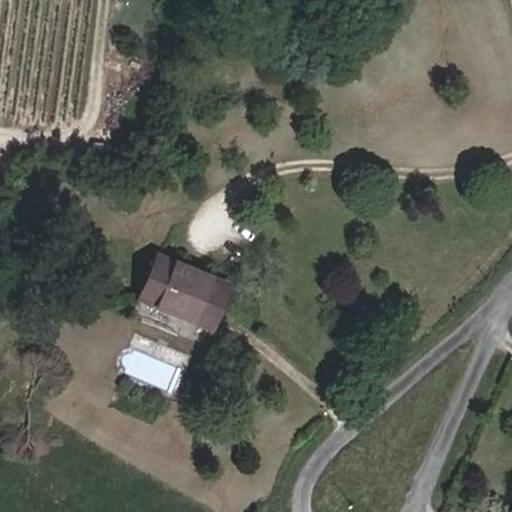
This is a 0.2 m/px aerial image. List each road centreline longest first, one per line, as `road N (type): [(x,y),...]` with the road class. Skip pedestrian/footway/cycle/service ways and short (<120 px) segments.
road 1 (residential): [(499,303),(305,474),(305,511)]
road 2 (residential): [(414,511),(499,303)]
